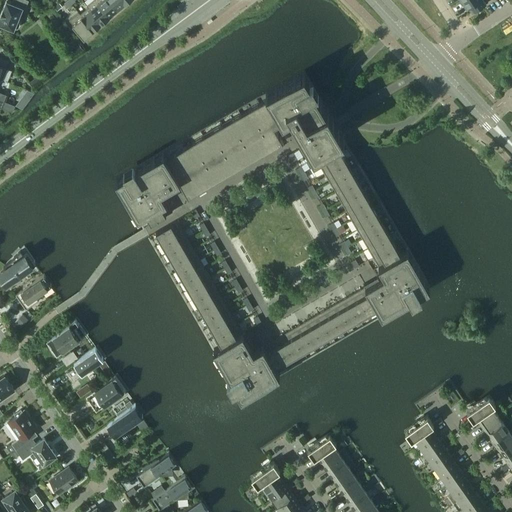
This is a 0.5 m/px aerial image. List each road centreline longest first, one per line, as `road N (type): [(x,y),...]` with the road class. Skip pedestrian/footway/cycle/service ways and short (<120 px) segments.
road 1 (residential): [(200,201),(268,318),(348,272),(280,155)]
road 2 (tertiary): [(0,155),(211,0)]
road 3 (residential): [(429,65),(280,155)]
road 4 (residential): [(8,353),(98,480)]
road 5 (residential): [(432,394),(511,507)]
